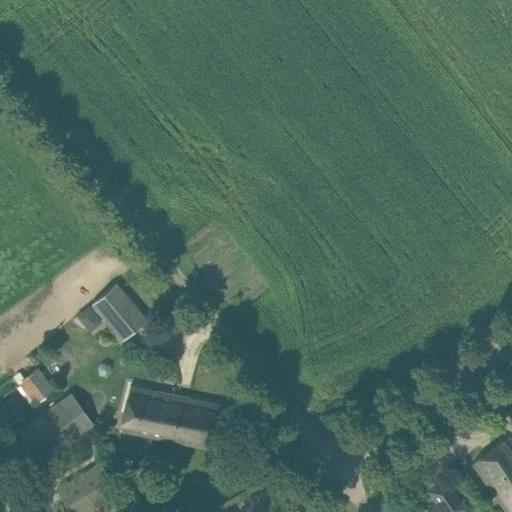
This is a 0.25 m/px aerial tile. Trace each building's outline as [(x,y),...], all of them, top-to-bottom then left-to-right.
[(91,303),(122,340),(147,319),(116,282),(91,303)] [(34,403),(52,391),(36,368),(18,380),(34,403)] [(176,394),(130,385),(121,429),(167,439),(176,394)] [(221,404),(176,394),(167,439),(212,448),(221,404)] [(81,431),(60,402),(4,442),(25,471),(81,431)] [(511,406),(502,415),(511,425),(511,406)] [(511,441),(509,437),(472,464),(496,497),(508,488),(506,485),(511,480),(511,441)] [(101,466),(48,498),(56,511),(71,511),(113,487),(101,466)] [(461,511),(465,510),(443,475),(421,489),(436,511),(461,511)] [(511,511),(511,480),(506,485),(508,488),(496,497),(506,511),(511,511)]
